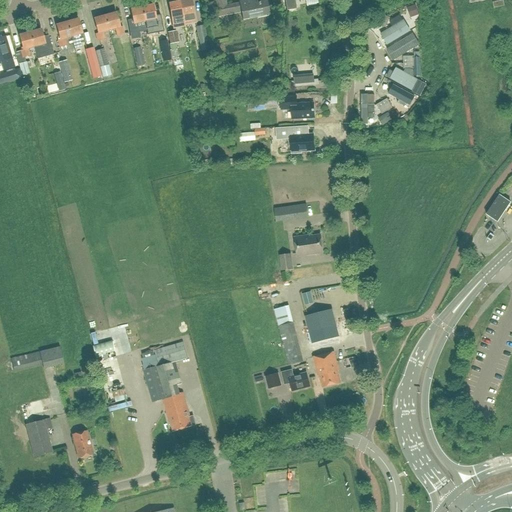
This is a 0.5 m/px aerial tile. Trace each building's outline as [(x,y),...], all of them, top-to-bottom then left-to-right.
[(168,0),(169,3),(168,3),(173,28),(185,26),(184,25),(179,0),(168,0)] [(179,0),(184,25),(195,23),(190,0),(179,0)] [(220,0),(215,1),(217,8),(216,8),(218,17),(241,13),(242,20),(268,15),(265,0),(247,0),(238,2),(239,3),(226,6),(224,0),(220,0)] [(284,0),(286,10),(295,9),(293,0),(284,0)] [(153,5),(141,7),(144,22),(145,22),(146,30),(147,35),(163,31),(160,15),(155,16),(153,5)] [(132,20),(128,21),(131,39),(139,38),(138,32),(146,30),(145,22),(144,22),(141,7),(130,9),(132,20)] [(115,12),(104,15),(109,31),(115,29),(117,36),(124,34),(122,27),(119,27),(115,12)] [(104,15),(93,18),(97,33),(95,34),(97,41),(104,39),(102,32),(109,31),(104,15)] [(379,25),(385,28),(390,18),(384,15),(379,25)] [(405,18),(378,35),(387,48),(412,31),(405,18)] [(78,19),(67,22),(71,37),(75,49),(82,47),(81,43),(84,42),(82,34),(78,19)] [(67,22),(56,25),(60,40),(57,40),(59,47),(66,45),(64,39),(71,37),(67,22)] [(204,25),(196,27),(198,39),(200,38),(202,48),(208,47),(206,37),(204,25)] [(40,29),(29,32),(34,47),(37,59),(53,54),(49,37),(43,39),(40,29)] [(166,32),(169,45),(178,43),(176,31),(166,32)] [(29,32),(18,35),(23,50),(20,51),(22,58),(29,56),(27,49),(34,47),(29,32)] [(414,32),(385,50),(393,62),(422,45),(414,32)] [(0,63),(1,63),(3,70),(14,67),(5,37),(0,37),(0,63)] [(167,41),(159,42),(162,55),(169,54),(167,41)] [(140,47),(133,49),(137,66),(144,64),(140,47)] [(93,48),(85,50),(91,71),(99,69),(93,48)] [(104,50),(95,52),(102,77),(111,75),(104,50)] [(65,59),(56,61),(58,71),(67,69),(65,59)] [(20,64),(22,73),(28,72),(26,62),(20,64)] [(51,66),(55,79),(60,78),(56,65),(51,66)] [(416,79),(391,67),(385,77),(411,90),(416,79)] [(18,70),(8,73),(10,80),(20,77),(18,70)] [(297,78),(298,91),(312,90),(311,77),(297,78)] [(409,95),(383,81),(378,89),(404,103),(409,95)] [(375,94),(360,95),(360,127),(375,126),(375,94)] [(278,96),(255,97),(255,107),(265,106),(265,102),(279,101),(278,96)] [(281,98),(281,110),(292,110),(292,120),(315,119),(314,104),(297,105),(296,97),(281,98)] [(387,99),(382,102),(387,111),(392,108),(387,99)] [(387,111),(382,102),(376,105),(381,114),(387,111)] [(302,154),(301,152),(315,151),(314,135),(296,136),(296,130),(282,130),(283,137),(291,137),(293,155),(302,154)] [(493,219),(497,222),(510,203),(506,199),(499,195),(486,214),(493,219)] [(276,222),(308,217),(306,204),(274,209),(276,222)] [(322,252),(320,235),(310,236),(310,235),(294,237),(296,256),(322,252)] [(282,271),(293,269),(291,253),(279,255),(282,271)] [(314,303),(311,292),(302,294),(305,305),(314,303)] [(306,318),(312,343),(339,336),(332,311),(306,318)] [(279,326),(282,341),(297,337),(293,322),(279,326)] [(143,370),(152,402),(162,399),(169,422),(170,422),(173,431),(196,424),(193,415),(190,416),(183,393),(180,394),(177,386),(181,384),(174,362),(187,358),(183,342),(154,350),(159,366),(143,370)] [(60,346),(39,351),(42,364),(43,366),(63,361),(60,346)] [(39,351),(11,357),(13,370),(42,364),(39,351)] [(344,361),(343,352),(335,353),(337,362),(344,361)] [(341,383),(337,370),(338,370),(334,354),(314,359),(318,375),(319,374),(322,388),(341,383)] [(277,360),(279,368),(287,366),(285,358),(277,360)] [(293,376),(291,370),(282,373),(285,384),(290,383),(292,391),(310,387),(306,373),(293,376)] [(44,373),(46,387),(54,385),(52,372),(44,373)] [(278,374),(266,377),(269,388),(281,385),(278,374)] [(34,457),(51,453),(45,429),(52,428),(50,418),(43,420),(25,424),(34,457)] [(78,459),(93,456),(87,430),(72,434),(78,459)] [(89,487),(98,484),(96,476),(87,479),(89,487)]
